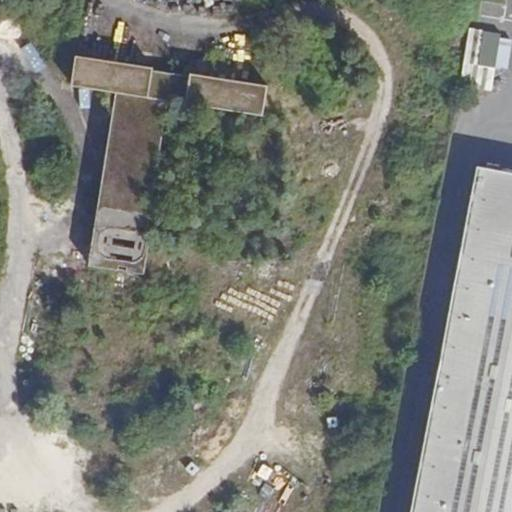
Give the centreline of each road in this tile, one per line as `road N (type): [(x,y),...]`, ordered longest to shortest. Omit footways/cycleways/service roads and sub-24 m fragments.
road 1 (track): [(124,0),(206,26),(259,26),(319,11),(353,19),(387,59),(377,111),(253,408),(185,497),(146,511)]
road 2 (track): [(116,511),(49,493),(23,453),(7,403),(19,195),(0,104)]
